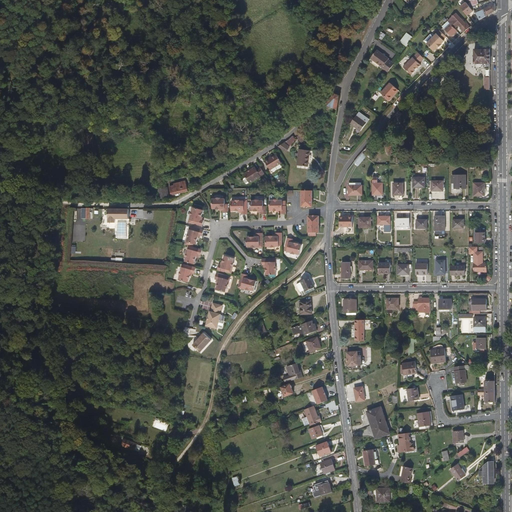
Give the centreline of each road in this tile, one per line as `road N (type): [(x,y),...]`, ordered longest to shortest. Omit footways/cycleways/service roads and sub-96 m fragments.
road 1 (residential): [(349,73),(279,140),(176,202),(48,202)]
road 2 (track): [(146,511),(197,431),(223,340),(325,234)]
road 3 (residential): [(501,13),(481,21),(420,81),(344,165),(329,195)]
road 4 (residential): [(358,511),(331,288)]
road 5 (unclassified): [(501,13),(502,206)]
road 6 (residential): [(328,206),(502,206)]
road 7 (residential): [(502,288),(331,288)]
road 8 (residential): [(329,195),(349,73)]
